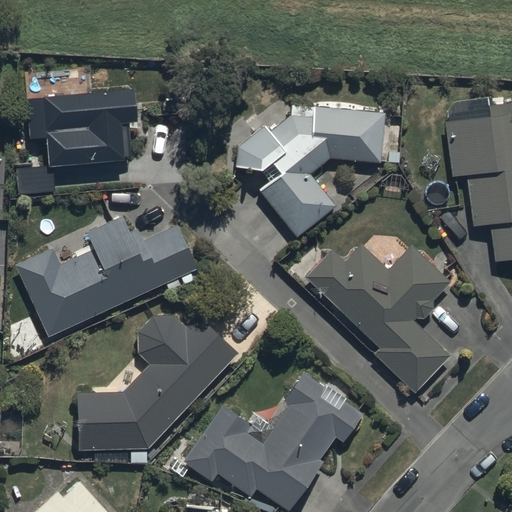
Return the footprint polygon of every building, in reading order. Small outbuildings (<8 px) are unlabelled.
[(135,88),(24,99),(28,140),(46,138),(49,165),(17,168),(19,192),(54,189),(52,166),(126,159),(122,125),(138,123),(135,88)] [(470,219),(488,217),(493,255),(511,252),(511,93),(472,99),(454,101),(440,103),(449,171),(463,169),(470,219)] [(253,182),(298,234),(337,200),(308,167),(322,156),(378,160),(382,107),(309,102),(308,115),(295,99),(238,145),(262,175),(253,182)] [(28,292),(49,338),(199,272),(179,226),(136,245),(124,218),(88,234),(95,251),(61,266),(54,250),(17,267),(28,292)] [(444,352),(410,319),(449,278),(409,240),(387,263),(358,236),(343,252),(332,242),(298,278),(412,386),(444,352)] [(195,307),(184,319),(169,306),(148,308),(134,324),(134,346),(147,357),(120,386),(75,386),(75,443),(146,442),(237,346),(195,307)] [(247,491),(252,484),(287,506),(336,431),(343,435),(363,405),(299,363),(279,394),(285,398),(261,437),(243,424),(249,416),(219,396),(180,454),(209,474),(214,467),(247,491)] [(111,511),(77,473),(52,494),(49,490),(24,511),(111,511)]
